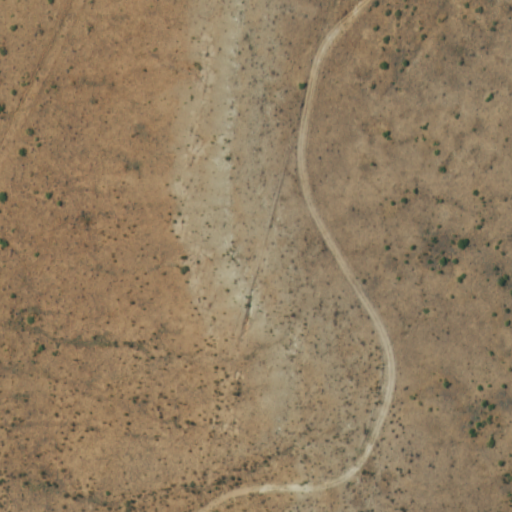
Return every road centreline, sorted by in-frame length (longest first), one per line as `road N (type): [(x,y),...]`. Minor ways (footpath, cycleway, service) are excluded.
road 1 (residential): [(358,0),(311,62),(303,180),(392,352),(384,410),(361,458),(333,479),(230,492),(199,511)]
road 2 (track): [(86,0),(0,150)]
